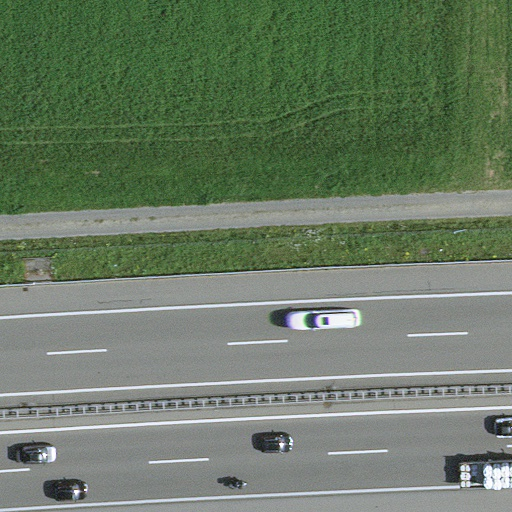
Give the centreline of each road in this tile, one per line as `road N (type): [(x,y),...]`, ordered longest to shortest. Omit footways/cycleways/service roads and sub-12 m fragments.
road 1 (track): [(511,202),(0,231)]
road 2 (motorway): [(0,482),(511,458)]
road 3 (motorway): [(511,337),(0,360)]
